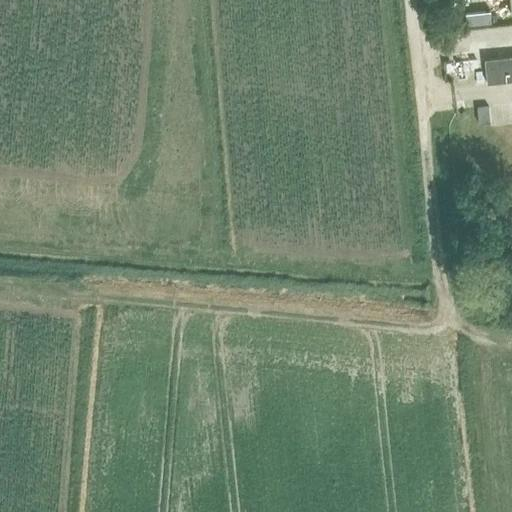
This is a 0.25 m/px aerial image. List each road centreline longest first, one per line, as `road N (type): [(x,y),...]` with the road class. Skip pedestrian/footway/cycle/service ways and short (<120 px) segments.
road 1 (track): [(454,339),(439,317),(423,156)]
road 2 (unclassified): [(423,156),(408,0)]
